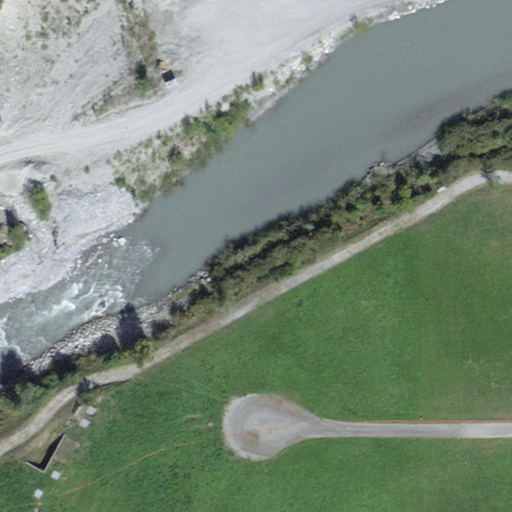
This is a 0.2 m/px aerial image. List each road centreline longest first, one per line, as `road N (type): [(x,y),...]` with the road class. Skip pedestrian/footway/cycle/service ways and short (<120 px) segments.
road 1 (track): [(0,154),(118,151),(377,0)]
road 2 (track): [(511,430),(257,428)]
